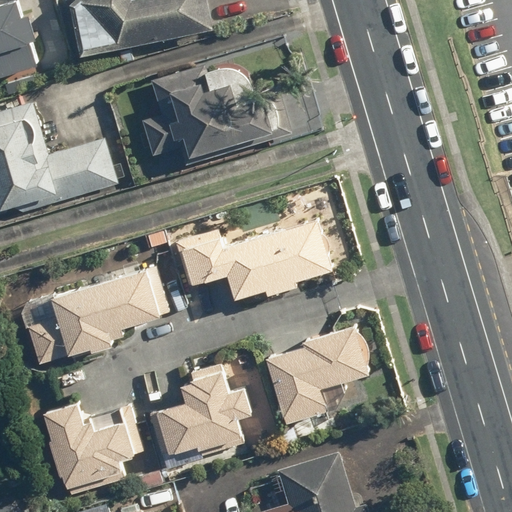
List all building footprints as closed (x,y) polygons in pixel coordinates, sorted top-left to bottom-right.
[(0,75),(34,66),(14,0),(10,0),(0,3),(0,75)] [(65,0),(77,57),(208,31),(202,0),(65,0)] [(241,77),(225,66),(200,74),(198,67),(150,82),(160,115),(140,121),(151,157),(180,149),(183,161),(268,135),(258,99),(248,102),(241,77)] [(0,215),(118,184),(106,138),(45,154),(31,102),(0,110),(0,215)] [(222,228),(173,243),(186,289),(222,278),(228,300),(259,291),(262,300),(295,290),(292,282),(328,272),(314,222),(228,247),(222,228)] [(23,326),(23,327),(38,364),(82,350),(84,356),(123,343),(119,331),(158,318),(142,269),(40,298),(39,297),(37,297),(36,297),(35,297),(34,298),(32,298),(31,298),(30,299),(29,299),(28,300),(27,300),(26,301),(25,302),(24,303),(23,304),(22,305),(22,306),(21,307),(21,308),(20,309),(20,310),(19,312),(19,313),(19,314),(19,315),(19,317),(19,318),(20,319),(20,320),(20,322),(21,323),(21,324),(22,325),(23,326)] [(257,359),(281,427),(326,412),(319,392),(371,374),(354,325),(257,359)] [(194,452),(240,438),(234,421),(255,414),(246,386),(226,392),(217,365),(171,379),(178,401),(147,411),(160,455),(191,445),(194,452)] [(116,459),(134,454),(120,404),(83,415),(79,400),(36,412),(59,490),(120,472),(116,459)] [(368,511),(365,502),(353,506),(335,451),(275,471),(285,502),(253,511),(368,511)] [(30,511),(26,498),(5,505),(7,511),(30,511)]
